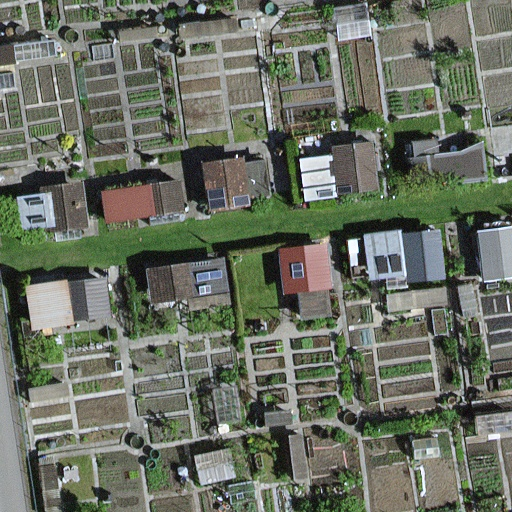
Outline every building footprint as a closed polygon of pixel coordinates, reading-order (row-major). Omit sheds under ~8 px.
[(409,153),(414,189),(494,178),(488,138),(449,144),(447,131),(413,136),(416,152),(409,153)] [(383,138),(343,143),(349,194),(390,189),(383,138)] [(257,197),(256,192),(276,191),(273,157),(253,159),(252,151),(207,156),(212,203),(257,197)] [(338,161),(309,164),(313,198),(341,195),(338,161)] [(91,176),(50,182),(57,226),(97,219),(91,176)] [(186,178),(152,185),(159,219),(193,212),(186,178)] [(421,221),(371,226),(376,273),(426,267),(421,221)] [(511,222),(487,225),(492,276),(511,273),(511,222)] [(340,243),(298,247),(304,306),(346,302),(340,243)] [(230,254),(159,265),(165,299),(235,288),(230,254)] [(117,270),(34,282),(40,323),(123,311),(117,270)]
